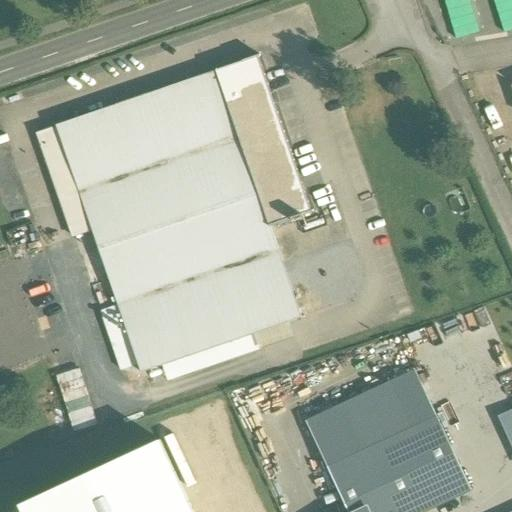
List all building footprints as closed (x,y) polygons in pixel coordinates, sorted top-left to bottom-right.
[(453,0),(445,2),(448,12),(471,5),(469,0),(453,0)] [(511,0),(496,6),(499,15),(511,10),(511,0)] [(448,12),(450,21),(474,14),(471,5),(448,12)] [(511,10),(499,15),(502,24),(511,20),(511,10)] [(450,21),(453,30),(477,24),(474,14),(450,21)] [(511,20),(502,24),(505,33),(511,31),(511,20)] [(453,30),(456,40),(479,33),(477,24),(453,30)] [(217,71),(57,127),(58,127),(93,231),(100,251),(119,306),(139,364),(142,373),(164,366),(256,334),(302,318),(271,227),(293,219),(294,223),(304,219),(303,216),(314,212),(314,211),(312,211),(259,57),(261,57),(260,55),(243,61),(244,62),(219,70),(218,70),(217,70),(217,71)] [(93,231),(58,127),(39,133),(75,237),(93,231)] [(100,251),(83,257),(102,312),(119,306),(100,251)] [(119,306),(102,312),(122,370),(139,364),(119,306)] [(256,334),(164,366),(169,381),(261,349),(256,334)] [(84,368),(60,373),(72,430),(95,425),(84,368)] [(425,511),(471,492),(418,375),(310,424),(350,511),(359,511),(369,508),(370,511),(425,511)] [(511,441),(511,412),(501,417),(511,441)] [(193,511),(162,442),(23,505),(26,511),(193,511)]
